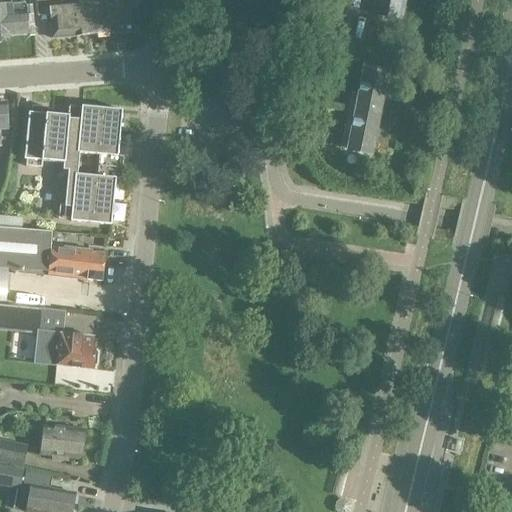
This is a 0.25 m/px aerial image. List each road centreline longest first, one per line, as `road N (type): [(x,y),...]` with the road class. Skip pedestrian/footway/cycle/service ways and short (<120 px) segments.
road 1 (secondary): [(405,511),(511,56)]
road 2 (residential): [(109,511),(161,71)]
road 3 (residential): [(0,80),(161,71)]
road 4 (residential): [(161,71),(226,68),(218,150)]
